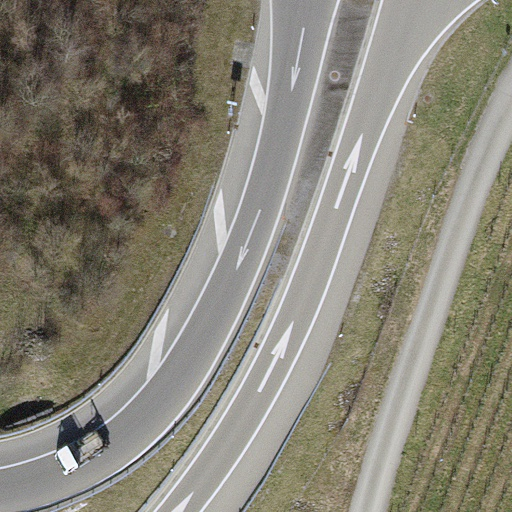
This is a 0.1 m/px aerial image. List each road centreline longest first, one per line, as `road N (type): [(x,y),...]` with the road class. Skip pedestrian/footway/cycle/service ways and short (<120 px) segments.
road 1 (trunk): [(316,0),(270,186),(194,360),(139,428),(103,454),(0,492)]
road 2 (trunk): [(180,511),(241,423),(309,290),(414,0)]
road 3 (track): [(369,511),(470,204),(511,108)]
